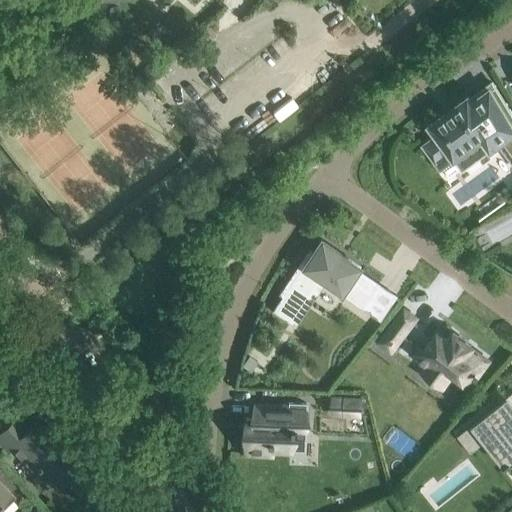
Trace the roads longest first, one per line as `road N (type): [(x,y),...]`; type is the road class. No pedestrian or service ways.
road 1 (residential): [(328,176),(274,235),(231,315),(202,458),(154,493)]
road 2 (residential): [(511,29),(399,105),(328,176)]
road 3 (residential): [(328,176),(511,311)]
road 4 (unclassified): [(154,493),(42,317)]
